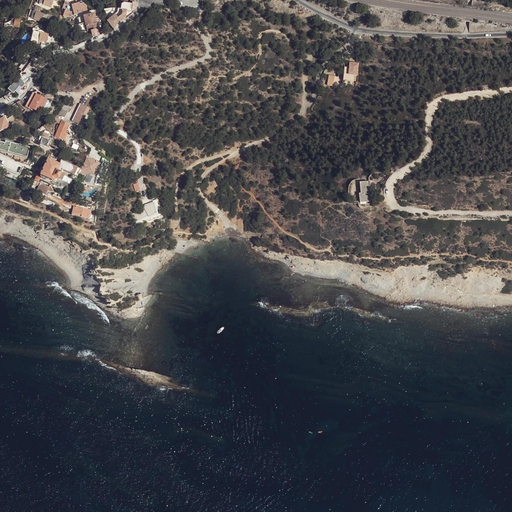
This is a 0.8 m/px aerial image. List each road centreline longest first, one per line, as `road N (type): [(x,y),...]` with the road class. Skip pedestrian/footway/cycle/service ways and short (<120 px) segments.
road 1 (track): [(511,90),(435,105),(425,154),(387,191),(391,206),(511,212)]
road 2 (track): [(344,47),(321,68),(296,118),(201,178),(202,196),(231,230)]
road 3 (unclassified): [(357,28),(511,33)]
road 4 (residential): [(30,82),(54,56),(116,30),(146,0)]
